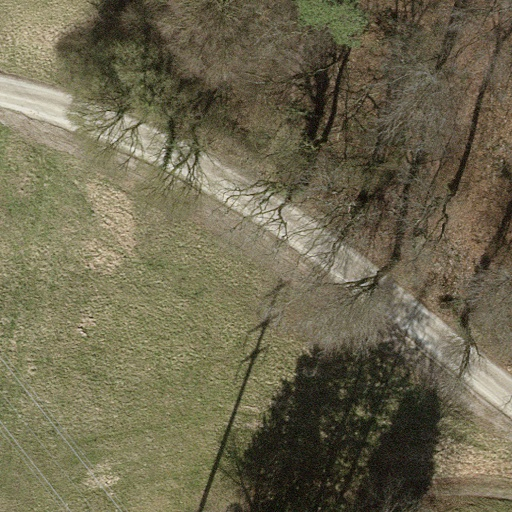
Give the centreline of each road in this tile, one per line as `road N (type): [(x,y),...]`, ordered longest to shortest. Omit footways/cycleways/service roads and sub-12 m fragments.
road 1 (track): [(511,399),(256,184),(0,86)]
road 2 (track): [(295,511),(436,490),(511,490)]
